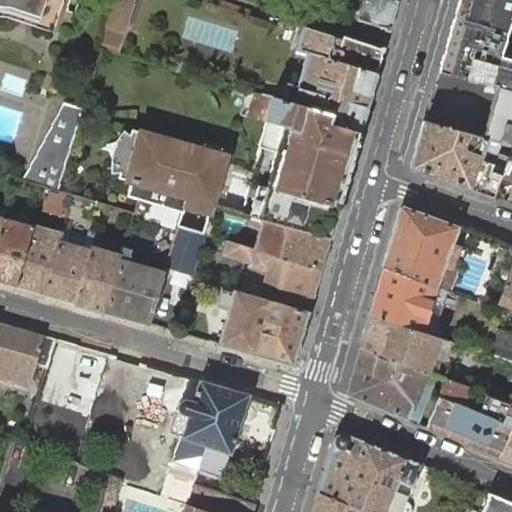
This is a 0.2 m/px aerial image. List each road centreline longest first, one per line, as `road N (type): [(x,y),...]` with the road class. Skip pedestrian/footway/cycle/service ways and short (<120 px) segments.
road 1 (residential): [(0,298),(311,400)]
road 2 (tertiary): [(369,182),(311,400)]
road 3 (residential): [(311,400),(511,483)]
road 4 (tertiary): [(422,0),(369,182)]
road 5 (residential): [(511,230),(369,182)]
